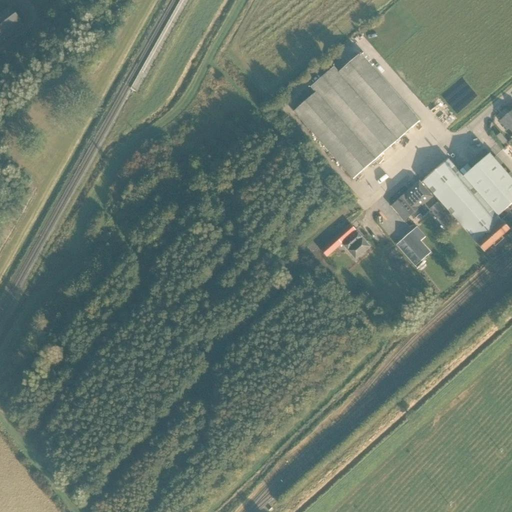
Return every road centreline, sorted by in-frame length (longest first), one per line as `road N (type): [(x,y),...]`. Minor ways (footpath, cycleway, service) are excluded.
road 1 (track): [(0,365),(35,305),(78,264),(84,221),(119,159),(185,100),(244,0)]
road 2 (residential): [(369,204),(511,90)]
